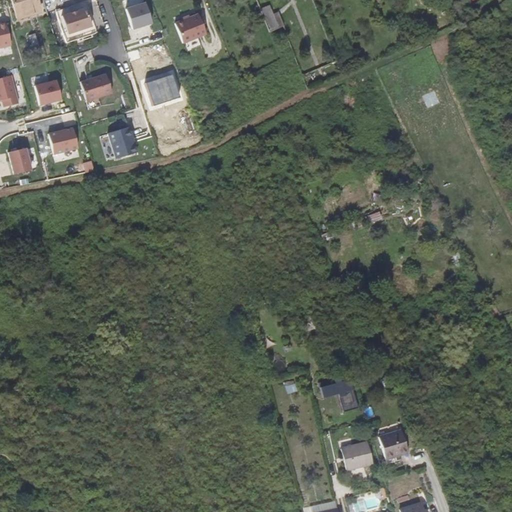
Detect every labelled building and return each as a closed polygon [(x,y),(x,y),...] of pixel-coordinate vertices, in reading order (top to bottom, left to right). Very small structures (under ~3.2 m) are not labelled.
[(40,11),(36,0),(10,0),(17,18),(40,11)] [(91,25),(85,6),(61,14),(67,32),(91,25)] [(263,13),(270,31),(282,26),(274,8),(263,13)] [(178,22),(170,25),(177,44),(200,36),(193,17),(185,19),(178,22)] [(0,48),(12,45),(6,23),(0,24),(0,48)] [(483,50),(479,43),(466,49),(470,57),(483,50)] [(112,93),(106,73),(80,81),(86,101),(112,93)] [(4,108),(19,105),(12,77),(0,79),(0,101),(3,101),(4,108)] [(61,100),(57,80),(35,86),(40,105),(61,100)] [(341,123),(344,129),(353,125),(350,119),(341,123)] [(123,129),(101,136),(109,161),(130,154),(123,129)] [(13,175),(31,171),(26,149),(9,153),(13,175)] [(128,377),(131,385),(140,383),(137,374),(128,377)] [(353,374),(322,382),(326,397),(342,393),(347,412),(362,408),(353,374)] [(154,415),(145,418),(148,427),(156,425),(154,415)] [(411,452),(405,429),(382,436),(388,458),(411,452)] [(374,462),(369,441),(342,449),(350,478),(353,478),(355,485),(370,481),(365,464),(374,462)] [(426,511),(424,503),(402,509),(403,511),(426,511)]
